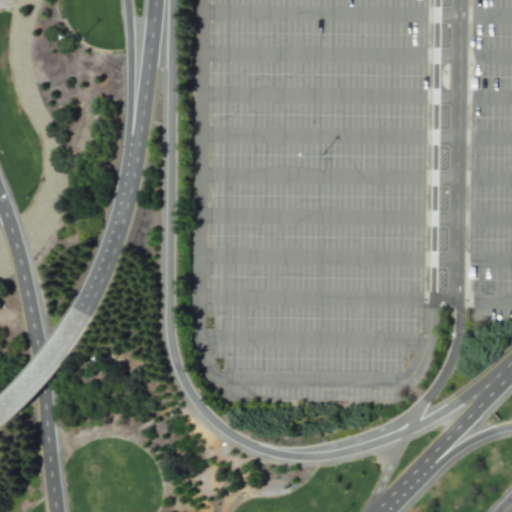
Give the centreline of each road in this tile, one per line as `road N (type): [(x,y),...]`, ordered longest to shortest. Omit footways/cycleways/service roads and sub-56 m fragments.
road 1 (residential): [(173,0),(169,329),(185,388),(213,425),(265,455),(316,458),(377,442)]
road 2 (tertiary): [(53,511),(27,307),(0,207)]
road 3 (tertiary): [(135,156),(115,241),(83,315)]
road 4 (tertiary): [(153,0),(135,156)]
road 5 (tertiary): [(125,0),(135,156)]
road 6 (residential): [(377,442),(494,382)]
road 7 (tertiary): [(83,315),(0,415)]
road 8 (tertiary): [(413,473),(494,382)]
